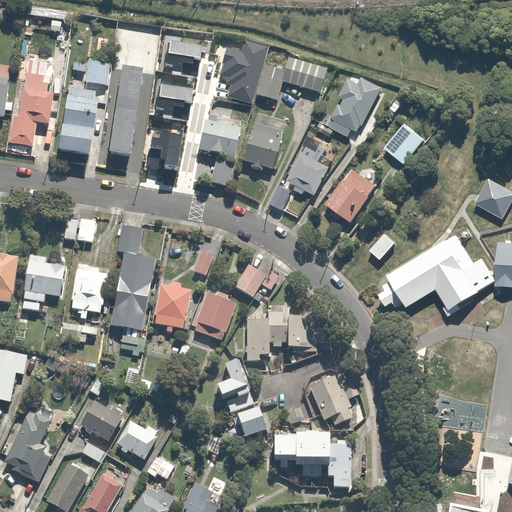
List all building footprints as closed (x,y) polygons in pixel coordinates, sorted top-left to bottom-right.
[(76,14),(25,6),(24,16),(74,23),(76,14)] [(74,29),(61,29),(60,49),(73,50),(74,29)] [(281,104),(286,86),(326,95),(332,70),(292,61),(289,74),(267,68),(259,99),(281,104)] [(108,90),(111,65),(87,62),(87,66),(72,64),(71,73),(87,75),(86,87),(108,90)] [(0,64),(0,120),(8,122),(13,91),(17,67),(0,64)] [(150,76),(123,71),(110,158),(137,162),(150,76)] [(54,78),(28,74),(22,121),(15,120),(12,146),(37,149),(40,126),(53,128),(57,98),(51,97),(54,78)] [(355,142),(385,91),(364,78),(360,86),(350,80),(338,100),(346,104),(337,120),(330,116),(324,124),(337,132),(355,142)] [(173,83),(161,80),(158,93),(170,95),(173,83)] [(105,95),(70,91),(61,159),(99,164),(102,137),(99,137),(105,95)] [(186,105),(165,101),(163,115),(159,115),(154,146),(195,152),(200,122),(184,120),(186,105)] [(291,126),(261,117),(248,162),(278,171),(291,126)] [(247,133),(206,122),(198,152),(240,163),(247,133)] [(426,143),(408,127),(388,149),(406,165),(426,143)] [(315,155),(308,151),(292,183),(286,180),(278,196),(290,202),(295,192),(307,198),(309,194),(322,200),(336,171),(328,167),(335,153),(320,145),(315,155)] [(174,156),(151,153),(149,173),(171,176),(174,156)] [(233,166),(219,164),(215,185),(228,187),(233,166)] [(381,190),(355,172),(331,207),(358,224),(381,190)] [(511,203),(511,191),(489,179),(476,204),(503,219),(511,203)] [(81,222),(71,220),(67,242),(78,244),(81,222)] [(99,223),(83,222),(81,245),(97,246),(99,223)] [(149,342),(145,341),(146,331),(157,265),(158,261),(139,258),(143,233),(120,229),(116,255),(128,257),(116,329),(125,331),(122,350),(138,352),(147,354),(149,342)] [(446,240),(388,276),(391,282),(383,286),(386,291),(379,295),(387,307),(393,303),(397,308),(404,303),(407,308),(437,290),(447,306),(443,309),(449,317),(461,309),(458,306),(480,292),(479,291),(497,281),(482,259),(474,264),(457,235),(446,242),(446,240)] [(401,246),(388,236),(374,255),(387,265),(401,246)] [(506,242),(498,242),(497,281),(496,287),(511,288),(511,291),(511,290),(511,242),(511,243),(511,241),(506,241),(506,242)] [(218,259),(203,253),(195,274),(209,280),(218,259)] [(15,307),(21,260),(0,257),(0,295),(1,296),(0,305),(15,307)] [(50,261),(30,258),(24,312),(45,314),(47,299),(68,301),(71,269),(50,267),(50,261)] [(90,268),(89,273),(80,272),(74,314),(81,315),(81,321),(90,322),(91,314),(109,317),(114,277),(102,275),(102,270),(90,268)] [(268,278),(249,268),(237,289),(256,299),(268,278)] [(175,283),(174,290),(162,288),(156,327),(189,333),(195,293),(183,291),(184,284),(175,283)] [(241,301),(211,290),(196,332),(226,343),(241,301)] [(269,324),(249,323),(248,363),(274,363),(274,349),(290,349),(290,357),(320,358),(321,325),(297,325),(297,313),(269,313),(269,324)] [(88,345),(88,341),(100,342),(102,330),(66,325),(65,338),(78,339),(78,343),(88,345)] [(0,353),(0,403),(16,406),(20,378),(28,379),(31,358),(0,353)] [(234,384),(219,388),(230,428),(243,424),(248,443),(273,436),(267,412),(261,414),(249,367),(231,372),(234,384)] [(142,374),(131,371),(125,391),(136,394),(142,374)] [(109,380),(102,376),(92,391),(99,395),(109,380)] [(157,384),(144,380),(141,389),(154,394),(157,384)] [(357,426),(338,380),(315,389),(334,435),(357,426)] [(115,447),(128,420),(130,417),(111,407),(108,413),(94,406),(82,430),(115,447)] [(37,423),(29,420),(8,466),(23,473),(22,477),(42,486),(54,460),(49,458),(54,447),(48,444),(57,425),(40,417),(37,423)] [(146,464),(161,436),(163,434),(150,427),(147,433),(132,424),(119,448),(146,464)] [(221,457),(227,444),(213,438),(207,451),(221,457)] [(333,439),(277,438),(276,466),(299,467),(298,478),(324,478),(324,481),(332,481),(332,493),(350,493),(351,444),(333,444),(333,439)] [(108,457),(90,446),(85,455),(103,466),(108,457)] [(181,468),(160,457),(150,474),(171,486),(181,468)] [(72,511),(93,476),(71,464),(48,505),(59,511),(72,511)] [(122,478),(107,471),(86,511),(82,509),(80,511),(110,511),(124,487),(119,484),(122,478)] [(222,498),(197,487),(186,511),(187,511),(220,511),(217,510),(222,498)] [(158,498),(146,491),(134,511),(174,511),(180,503),(161,492),(158,498)]
